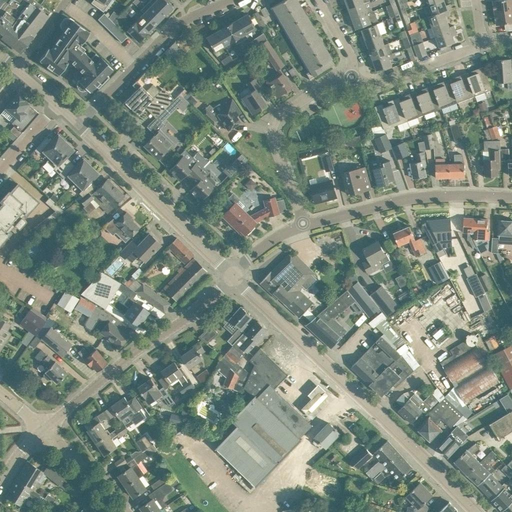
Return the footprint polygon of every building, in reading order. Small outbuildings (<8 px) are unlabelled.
[(45,8),(41,6),(33,0),(5,0),(4,3),(0,7),(0,31),(4,35),(2,38),(20,52),(32,37),(31,36),(47,16),(42,12),(45,8)] [(92,0),(91,3),(103,12),(108,5),(111,0),(92,0)] [(149,0),(149,1),(164,15),(172,7),(168,3),(170,0),(149,0)] [(296,0),(283,0),(270,8),(270,9),(273,7),(310,71),(306,73),(310,80),(310,78),(334,64),(331,58),(330,59),(327,55),(328,55),(324,47),(323,48),(321,44),(322,44),(318,37),(317,37),(315,34),(316,33),(312,26),(311,27),(309,23),(310,23),(305,15),(304,16),(302,12),(303,12),(299,5),(298,5),(296,2),(297,1),(296,0)] [(349,8),(364,3),(370,1),(369,0),(340,0),(343,4),(347,3),(349,8)] [(452,9),(452,8),(450,4),(446,5),(444,0),(442,0),(429,5),(432,15),(448,10),(452,9)] [(495,13),(511,10),(511,0),(497,0),(493,1),(495,13)] [(164,15),(149,1),(140,9),(155,24),(164,15)] [(348,20),(367,13),(364,3),(349,8),(351,14),(347,16),(348,20)] [(129,6),(124,11),(128,14),(132,9),(129,6)] [(265,7),(260,10),(264,17),(269,14),(265,7)] [(135,21),(147,33),(147,32),(155,24),(140,9),(140,10),(144,13),(136,21),(135,21)] [(449,14),(448,10),(432,15),(428,16),(432,27),(447,21),(445,16),(449,14)] [(511,10),(495,13),(496,25),(508,23),(509,29),(505,30),(511,29),(511,10)] [(252,14),(261,29),(266,26),(257,11),(252,14)] [(354,23),(356,29),(377,21),(374,11),(367,13),(348,20),(350,25),(354,23)] [(104,13),(97,19),(121,42),(127,36),(104,13)] [(237,20),(245,33),(255,28),(247,14),(237,20)] [(399,14),(395,16),(397,22),(400,28),(404,26),(402,20),(399,14)] [(39,60),(59,75),(62,70),(63,71),(66,67),(65,66),(68,62),(66,61),(68,59),(73,64),(81,71),(84,75),(78,81),(77,82),(77,83),(76,84),(76,85),(76,86),(77,87),(77,88),(77,89),(78,89),(78,90),(79,90),(80,90),(80,91),(81,91),(82,91),(83,91),(84,91),(85,91),(85,90),(86,90),(87,89),(89,92),(95,86),(98,88),(109,77),(106,75),(112,68),(101,57),(100,59),(95,54),(90,59),(82,50),(77,46),(79,44),(80,45),(89,33),(89,32),(71,19),(70,19),(70,18),(69,18),(68,18),(67,18),(66,18),(65,18),(64,18),(64,19),(63,19),(62,20),(61,21),(61,22),(60,22),(60,23),(60,24),(60,25),(60,26),(60,27),(60,28),(61,28),(61,29),(62,30),(63,30),(63,31),(64,31),(50,49),(48,47),(39,60)] [(245,33),(237,20),(232,23),(231,22),(226,25),(235,40),(234,40),(236,44),(247,38),(245,33)] [(135,21),(127,30),(139,42),(147,33),(135,21)] [(436,37),(455,30),(453,26),(449,27),(447,21),(432,27),(436,37)] [(410,23),(406,25),(408,31),(410,35),(419,32),(415,22),(410,23)] [(362,41),(381,34),(377,24),(362,30),(364,35),(360,37),(362,41)] [(234,40),(235,40),(226,25),(221,28),(221,29),(216,32),(224,45),(229,43),(234,40)] [(440,47),(455,42),(453,36),(457,35),(455,30),(436,37),(440,47)] [(224,45),(216,32),(206,38),(214,51),(224,45)] [(261,34),(256,38),(260,44),(266,40),(261,34)] [(384,45),(384,44),(381,34),(362,41),(363,46),(367,45),(369,50),(384,45)] [(403,38),(402,38),(405,48),(407,48),(411,46),(409,42),(407,36),(403,38)] [(260,44),(259,45),(276,71),(284,65),(267,40),(266,40),(260,44)] [(170,59),(181,48),(175,42),(164,53),(170,59)] [(418,58),(427,55),(422,42),(418,44),(414,45),(418,58)] [(392,53),(388,43),(384,44),(384,45),(369,50),(371,56),(367,57),(369,62),(392,53)] [(411,61),(415,59),(411,46),(407,48),(411,61)] [(239,48),(234,52),(237,56),(242,53),(239,48)] [(396,57),(394,52),(392,53),(369,62),(371,66),(375,65),(377,71),(392,65),(390,59),(396,57)] [(229,55),(224,59),(227,64),(233,61),(232,60),(229,55)] [(496,60),(498,82),(507,81),(508,89),(511,88),(511,76),(511,77),(511,59),(496,60)] [(293,78),(297,74),(293,67),(288,70),(293,78)] [(468,77),(475,96),(492,90),(484,67),(472,71),(474,74),(468,77)] [(276,97),(291,87),(280,71),(265,80),(276,97)] [(475,96),(468,77),(467,73),(456,77),(457,81),(451,83),(458,103),(475,96)] [(252,114),(266,104),(260,95),(265,91),(256,77),(246,84),(251,91),(241,98),(242,100),(241,101),(245,106),(246,106),(252,114)] [(458,103),(451,83),(450,79),(439,83),(440,87),(434,89),(441,109),(458,103)] [(165,96),(153,85),(146,92),(136,82),(133,85),(137,89),(122,105),(128,111),(131,108),(137,115),(147,104),(156,114),(154,116),(155,118),(164,109),(164,110),(174,100),(168,93),(165,96)] [(441,109),(434,89),(433,85),(422,89),(423,93),(417,95),(424,115),(441,109)] [(424,115),(417,95),(416,91),(405,95),(406,99),(400,101),(407,121),(424,115)] [(6,108),(1,114),(11,123),(21,132),(38,113),(24,100),(25,99),(24,98),(24,97),(21,94),(19,95),(18,93),(6,108)] [(191,95),(186,100),(191,105),(196,100),(191,95)] [(407,121),(400,101),(399,98),(388,102),(389,105),(383,108),(386,117),(380,119),(379,117),(384,130),(407,121)] [(227,130),(240,122),(234,114),(239,110),(232,99),(221,106),(223,110),(217,114),(227,130)] [(155,118),(147,126),(154,133),(162,124),(161,123),(177,106),(172,102),(164,110),(164,109),(155,118)] [(486,104),(479,106),(481,113),(488,111),(486,104)] [(214,126),(218,121),(205,108),(200,113),(214,126)] [(491,138),(492,139),(500,136),(497,125),(494,126),(489,114),(483,117),(487,128),(491,138)] [(458,123),(450,125),(455,143),(463,141),(458,123)] [(434,131),(437,139),(438,143),(445,141),(443,137),(440,128),(434,131)] [(153,136),(144,145),(157,159),(167,149),(166,149),(172,143),(159,130),(153,136)] [(422,135),(425,149),(435,148),(432,133),(422,135)] [(65,142),(62,139),(63,138),(59,134),(58,135),(57,134),(50,141),(45,137),(34,150),(38,154),(42,151),(49,158),(46,161),(46,162),(65,142)] [(380,152),(391,148),(386,134),(375,138),(380,152)] [(500,159),(501,159),(501,150),(500,139),(484,140),(484,150),(490,150),(490,159),(485,159),(485,176),(498,176),(498,169),(500,169),(500,159)] [(70,161),(66,157),(73,150),(65,142),(46,162),(58,174),(70,161)] [(403,142),(391,147),(396,159),(408,153),(403,142)] [(301,158),(329,151),(327,146),(300,153),(301,158)] [(511,158),(510,159),(509,149),(502,150),(503,161),(509,160),(510,176),(511,175),(511,158)] [(180,159),(169,170),(179,180),(187,172),(192,178),(202,167),(208,161),(198,151),(192,157),(186,163),(181,158),(180,159)] [(425,167),(427,167),(424,152),(415,153),(417,162),(410,163),(413,179),(426,176),(425,167)] [(247,160),(240,154),(231,164),(237,170),(247,160)] [(450,163),(450,177),(465,177),(464,163),(461,154),(454,154),(454,163),(450,163)] [(322,157),(326,171),(334,169),(330,155),(322,157)] [(90,166),(87,163),(88,162),(84,158),(83,159),(82,158),(75,166),(70,161),(58,174),(63,178),(67,175),(74,182),(90,166)] [(450,177),(450,163),(445,164),(445,158),(435,158),(436,178),(450,177)] [(389,182),(395,180),(390,160),(383,162),(384,166),(373,168),(378,186),(389,183),(389,182)] [(237,170),(231,164),(230,163),(221,171),(229,178),(237,170)] [(74,182),(82,190),(79,193),(82,197),(96,186),(91,181),(98,174),(90,166),(74,182)] [(202,167),(192,178),(197,183),(190,190),(200,200),(202,198),(203,199),(207,195),(206,194),(213,187),(214,188),(220,183),(220,180),(211,171),(208,172),(207,172),(202,167)] [(348,194),(370,189),(365,167),(342,173),(348,194)] [(257,186),(251,179),(245,186),(251,192),(257,186)] [(37,232),(32,236),(38,244),(74,217),(77,221),(83,229),(95,220),(95,219),(102,213),(103,215),(124,198),(104,180),(96,186),(82,197),(87,194),(95,205),(89,210),(80,199),(64,211),(37,232)] [(337,197),(332,180),(311,186),(315,202),(329,198),(329,199),(337,197)] [(9,193),(8,192),(0,200),(3,202),(0,205),(0,242),(9,232),(8,230),(10,228),(15,232),(26,220),(21,216),(23,214),(24,215),(37,201),(17,184),(9,193)] [(54,194),(49,198),(54,203),(58,198),(54,194)] [(226,211),(222,216),(237,230),(239,229),(244,234),(255,222),(268,216),(278,213),(275,202),(274,198),(264,201),(266,208),(249,217),(241,209),(239,211),(233,205),(235,203),(229,197),(221,206),(226,211)] [(55,211),(33,228),(37,232),(64,211),(54,203),(49,198),(48,198),(45,202),(53,209),(55,211)] [(275,202),(278,213),(286,211),(283,200),(275,202)] [(111,216),(99,226),(102,231),(105,229),(112,235),(116,232),(120,227),(130,237),(139,228),(130,220),(132,218),(126,212),(116,222),(111,216)] [(464,218),(463,233),(467,233),(467,240),(468,240),(473,248),(475,247),(477,246),(473,240),(474,240),(474,239),(475,218),(464,218)] [(473,240),(477,246),(479,250),(481,254),(488,250),(489,231),(487,231),(488,219),(475,218),(474,239),(474,240),(473,240)] [(429,220),(422,224),(436,252),(444,248),(443,247),(439,240),(452,239),(450,219),(437,220),(437,222),(430,223),(429,220)] [(511,220),(499,220),(498,234),(511,235),(511,220)] [(426,252),(420,238),(415,240),(409,226),(393,233),(396,240),(394,241),(396,246),(399,245),(399,246),(412,240),(413,242),(410,243),(416,257),(426,252)] [(144,261),(160,245),(148,234),(137,246),(132,241),(121,252),(130,261),(137,254),(144,261)] [(185,263),(193,255),(176,238),(168,247),(185,263)] [(385,254),(378,241),(377,242),(376,240),(369,244),(370,246),(364,249),(369,260),(363,263),(369,273),(382,266),(381,265),(390,260),(386,253),(385,254)] [(261,282),(260,283),(278,299),(280,297),(288,304),(287,306),(300,318),(300,317),(313,303),(299,289),(302,286),(303,286),(306,290),(317,279),(313,275),(314,273),(295,254),(292,257),(289,254),(271,271),(261,282)] [(116,275),(124,261),(117,257),(108,270),(116,275)] [(188,277),(194,283),(206,271),(194,258),(184,268),(182,266),(177,271),(179,273),(177,274),(184,281),(188,277)] [(437,285),(449,278),(440,261),(428,267),(437,285)] [(105,309),(120,283),(101,272),(81,294),(105,309)] [(351,282),(357,279),(355,272),(349,274),(351,282)] [(476,273),(467,278),(476,297),(485,292),(485,291),(478,277),(476,273)] [(493,288),(485,273),(478,277),(485,291),(493,288)] [(176,301),(194,283),(188,277),(184,281),(177,274),(163,288),(176,301)] [(358,281),(347,291),(356,301),(369,316),(380,308),(372,298),(358,281)] [(430,281),(422,285),(426,292),(433,287),(430,281)] [(118,287),(117,288),(118,289),(119,288),(129,296),(124,303),(130,308),(125,314),(124,314),(124,315),(139,325),(144,318),(145,318),(145,317),(149,312),(134,301),(136,300),(133,298),(137,293),(135,291),(128,286),(126,285),(125,286),(120,283),(118,287)] [(141,285),(135,291),(137,293),(145,299),(151,304),(158,294),(144,285),(143,283),(141,285)] [(371,294),(388,316),(399,307),(382,285),(371,294)] [(307,324),(306,325),(314,332),(326,319),(329,322),(333,319),(356,301),(347,291),(307,324)] [(121,321),(114,316),(95,305),(81,297),(75,308),(89,316),(84,324),(85,327),(91,331),(98,319),(107,324),(111,327),(104,335),(118,348),(128,337),(116,327),(121,321)] [(489,302),(481,305),(485,312),(492,308),(489,302)] [(230,320),(239,327),(227,341),(232,345),(238,339),(245,332),(242,330),(248,324),(247,323),(252,316),(247,311),(247,309),(244,306),(242,307),(241,306),(237,311),(232,306),(224,315),(230,320)] [(30,310),(19,324),(35,335),(45,321),(30,310)] [(374,328),(387,317),(382,312),(368,323),(374,328)] [(0,350),(10,334),(6,331),(11,324),(0,317),(0,350)] [(326,319),(314,332),(317,335),(331,348),(341,337),(341,336),(346,330),(333,319),(329,322),(326,319)] [(234,345),(226,353),(238,363),(245,355),(248,351),(248,352),(268,330),(258,321),(247,333),(245,331),(245,332),(238,339),(233,344),(234,345)] [(352,347),(369,331),(360,321),(352,329),(357,333),(347,342),(352,347)] [(447,324),(435,335),(443,345),(456,334),(447,324)] [(218,334),(211,326),(199,337),(207,343),(218,334)] [(41,339),(62,356),(71,346),(50,328),(41,339)] [(465,403),(469,401),(499,382),(491,369),(495,367),(490,359),(492,358),(488,352),(478,333),(475,335),(473,334),(472,334),(470,334),(469,335),(468,334),(466,335),(467,336),(466,338),(466,341),(450,350),(453,355),(440,363),(465,403)] [(33,348),(40,339),(36,336),(29,345),(33,348)] [(380,337),(359,360),(352,367),(370,385),(398,359),(402,355),(380,337)] [(190,367),(195,373),(200,369),(196,362),(207,355),(199,343),(188,350),(189,352),(182,357),(189,367),(190,367)] [(511,343),(492,354),(511,393),(511,343)] [(97,371),(101,367),(102,369),(106,365),(105,364),(107,363),(95,349),(89,355),(83,347),(77,352),(89,366),(91,365),(97,371)] [(261,349),(261,348),(249,360),(250,360),(254,365),(250,374),(244,388),(254,397),(232,420),(233,421),(226,429),(230,433),(216,448),(256,487),(312,425),(311,425),(274,389),(287,375),(261,349)] [(42,360),(49,367),(44,371),(45,372),(44,374),(44,377),(47,380),(49,379),(51,378),(57,383),(67,373),(54,361),(47,355),(45,354),(45,353),(42,350),(35,357),(39,361),(41,359),(42,360)] [(220,361),(216,366),(220,370),(219,371),(227,378),(224,385),(234,388),(242,392),(244,388),(250,374),(238,363),(226,353),(222,359),(220,361)] [(402,355),(398,359),(370,385),(382,395),(401,377),(393,369),(398,365),(403,370),(400,373),(406,378),(414,370),(402,355)] [(165,375),(159,380),(163,387),(165,389),(169,387),(170,383),(178,377),(182,383),(183,385),(187,391),(195,386),(189,379),(189,378),(181,367),(179,368),(175,362),(169,366),(167,365),(163,367),(163,370),(162,371),(165,375)] [(205,385),(209,377),(211,375),(206,369),(197,376),(204,386),(205,385)] [(209,377),(205,385),(209,387),(212,384),(213,379),(209,377)] [(169,405),(174,402),(165,389),(163,387),(159,390),(151,378),(138,387),(148,402),(155,398),(158,402),(164,398),(169,405)] [(313,398),(305,406),(308,410),(312,406),(315,410),(330,394),(320,383),(311,393),(313,397),(313,398)] [(433,393),(440,401),(444,397),(437,389),(433,393)] [(440,401),(433,393),(424,401),(415,393),(409,399),(404,393),(401,395),(396,400),(402,406),(398,411),(411,423),(423,411),(426,414),(438,400),(440,401)] [(498,399),(502,404),(511,399),(508,394),(498,399)] [(140,409),(143,407),(135,397),(128,402),(124,397),(112,406),(118,414),(121,419),(128,414),(134,423),(139,419),(141,421),(147,417),(140,409)] [(451,428),(455,423),(463,415),(444,397),(440,401),(428,414),(430,416),(418,429),(431,442),(434,439),(442,430),(437,425),(442,419),(451,428)] [(108,434),(100,422),(107,418),(108,420),(114,416),(108,408),(84,425),(88,430),(96,443),(108,434)] [(498,439),(511,430),(511,411),(490,424),(498,439)] [(184,417),(171,414),(169,421),(182,425),(184,417)] [(96,443),(105,455),(117,447),(113,440),(119,436),(120,437),(129,431),(123,423),(115,429),(108,434),(96,443)] [(321,451),(339,432),(337,430),(338,430),(336,428),(335,429),(330,423),(316,437),(317,438),(313,443),(321,451)] [(444,440),(437,447),(441,451),(448,458),(469,436),(457,425),(444,440)] [(142,452),(152,445),(146,435),(136,442),(141,450),(142,452)] [(386,466),(400,454),(388,440),(374,453),(386,466)] [(468,475),(484,458),(483,458),(480,462),(471,454),(479,448),(475,443),(455,461),(468,475)] [(157,450),(154,446),(153,444),(152,445),(142,452),(125,464),(131,459),(135,465),(132,467),(131,467),(119,475),(126,486),(139,478),(144,474),(137,463),(150,455),(157,450)] [(357,469),(372,455),(365,447),(350,461),(357,469)] [(180,454),(202,485),(205,483),(211,491),(217,487),(188,448),(180,454)] [(495,469),(488,462),(496,454),(492,450),(484,458),(468,475),(467,475),(477,485),(490,474),(495,469)] [(399,480),(412,468),(400,454),(386,466),(392,473),(399,480)] [(124,457),(115,463),(118,468),(125,464),(133,458),(131,456),(125,460),(124,457)] [(43,472),(28,462),(27,461),(16,480),(32,490),(35,486),(37,488),(45,475),(65,490),(70,482),(65,478),(48,465),(43,472)] [(381,472),(372,479),(373,480),(376,483),(377,484),(385,477),(392,473),(386,466),(381,472)] [(502,486),(490,474),(477,485),(490,498),(502,486)] [(169,481),(168,481),(165,476),(151,485),(155,490),(168,482),(169,481)] [(126,486),(134,497),(146,489),(139,478),(126,486)] [(347,488),(363,493),(366,484),(350,479),(347,488)] [(37,500),(40,494),(32,490),(16,480),(5,496),(22,506),(29,495),(37,500)] [(143,511),(157,511),(161,510),(166,506),(162,499),(165,495),(163,493),(172,488),(168,482),(155,490),(158,495),(141,507),(143,511)] [(433,495),(420,482),(406,496),(407,497),(407,496),(408,495),(415,502),(414,503),(413,503),(413,504),(410,507),(408,506),(406,511),(425,511),(429,508),(425,503),(433,495)] [(377,486),(372,484),(369,493),(375,495),(377,486)] [(503,511),(511,502),(511,493),(503,485),(502,486),(490,498),(503,511)] [(307,492),(304,499),(313,502),(315,494),(307,492)] [(53,511),(57,505),(50,501),(46,499),(41,507),(50,511),(53,511)] [(448,503),(438,511),(459,511),(449,502),(448,503)] [(511,511),(511,502),(503,511),(511,511)] [(373,511),(374,506),(365,503),(368,511),(369,511),(373,511)]
